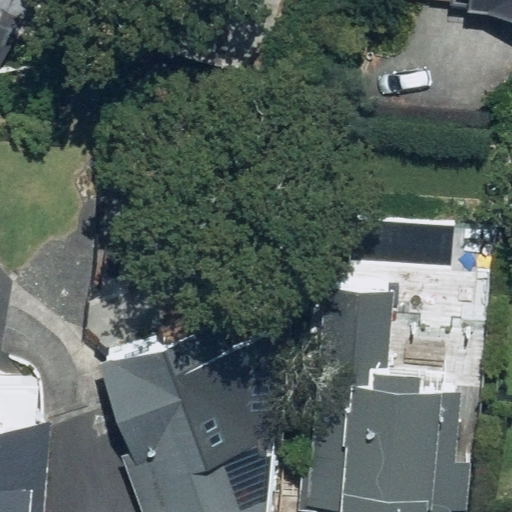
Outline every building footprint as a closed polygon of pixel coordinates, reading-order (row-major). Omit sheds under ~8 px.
[(171,0),(163,32),(272,63),(290,0),(171,0)] [(0,29),(9,7),(0,3),(0,29)] [(412,308),(415,270),(328,263),(309,490),(340,493),(338,511),(452,511),(453,503),(473,504),(478,447),(458,445),(469,313),(412,308)] [(106,303),(103,383),(147,494),(146,511),(277,511),(283,372),(198,369),(201,307),(106,303)] [(50,375),(0,371),(0,511),(90,511),(96,423),(48,420),(50,375)]
